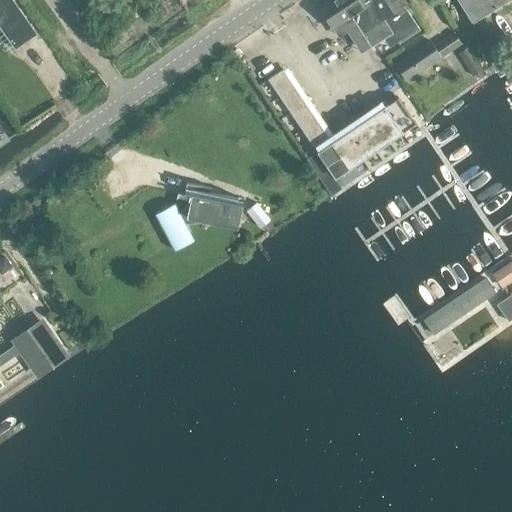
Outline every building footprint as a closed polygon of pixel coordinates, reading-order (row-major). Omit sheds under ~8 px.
[(0,0),(0,28),(15,49),(36,35),(11,0),(0,0)] [(328,3),(319,8),(333,30),(352,18),(371,48),(393,34),(400,45),(421,32),(404,6),(407,4),(404,0),(330,0),(327,2),(328,3)] [(458,0),(473,22),(481,17),(507,0),(458,0)] [(440,9),(428,17),(443,39),(454,32),(440,9)] [(283,70),(268,80),(314,148),(329,138),(283,70)] [(335,180),(416,125),(398,98),(317,153),(335,180)] [(171,245),(191,234),(186,225),(211,223),(211,222),(238,228),(243,206),(236,205),(238,199),(189,189),(188,195),(192,196),(190,204),(180,214),(175,205),(155,215),(171,245)] [(274,222),(259,204),(250,213),(264,230),(274,222)] [(0,259),(0,266),(3,270),(11,265),(5,256),(0,259)] [(412,327),(420,339),(470,306),(494,290),(486,278),(412,327)] [(509,322),(511,320),(511,299),(510,297),(498,306),(509,322)] [(42,324),(18,341),(19,343),(24,351),(39,372),(63,355),(42,324)] [(0,366),(24,351),(19,343),(0,356),(0,366)]
